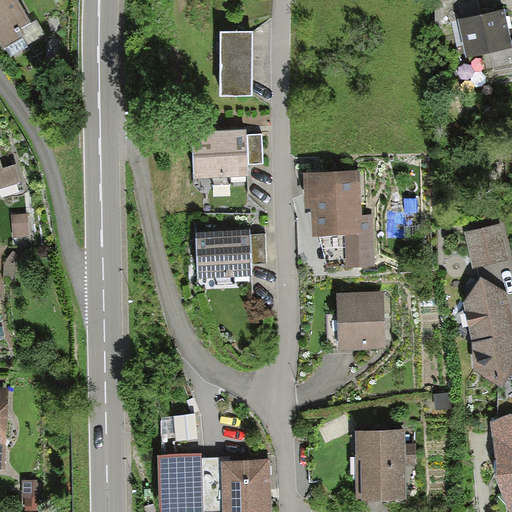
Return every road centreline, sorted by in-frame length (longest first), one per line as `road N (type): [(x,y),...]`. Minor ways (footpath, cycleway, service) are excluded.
road 1 (residential): [(283,386),(283,0)]
road 2 (residential): [(283,386),(235,382),(187,342),(138,153),(131,141),(100,134)]
road 3 (residential): [(0,87),(48,163),(85,283),(104,294)]
road 4 (primary): [(104,294),(108,511)]
road 5 (primary): [(100,134),(104,294)]
road 6 (primary): [(99,0),(100,134)]
road 7 (residential): [(287,511),(283,386)]
